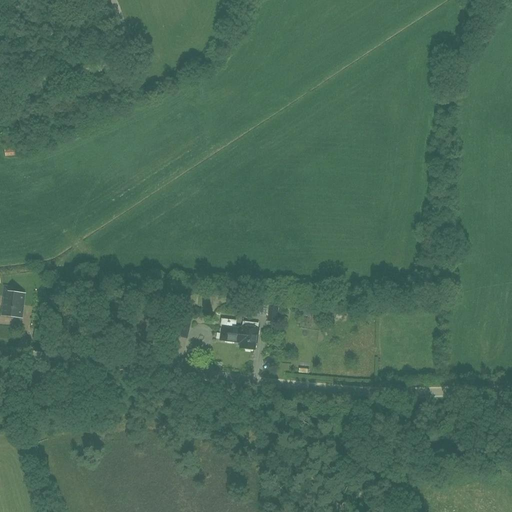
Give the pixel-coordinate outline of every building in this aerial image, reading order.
[(5,156),(17,155),(16,145),(4,146),(5,156)] [(4,297),(3,306),(2,316),(21,318),(24,294),(12,292),(13,287),(4,286),(2,297),(4,297)] [(277,306),(269,305),(267,320),(275,321),(277,306)] [(186,337),(192,312),(180,310),(180,313),(175,312),(173,323),(177,324),(175,334),(186,337)] [(115,333),(117,321),(102,319),(101,325),(99,325),(99,329),(100,329),(100,331),(115,333)] [(137,336),(139,323),(126,321),(126,326),(124,326),(123,332),(125,332),(125,334),(137,336)] [(242,328),(242,323),(242,327),(235,327),(235,322),(227,321),(226,326),(221,325),(220,340),(224,340),(226,341),(232,342),(234,341),(240,342),(241,336),(242,336),(243,328),(242,328)] [(249,323),(242,323),(242,328),(243,328),(242,336),(241,336),(240,342),(239,347),(243,348),(245,350),(250,350),(252,349),(254,349),(255,336),(257,336),(258,328),(257,328),(258,323),(249,322),(249,323)]
